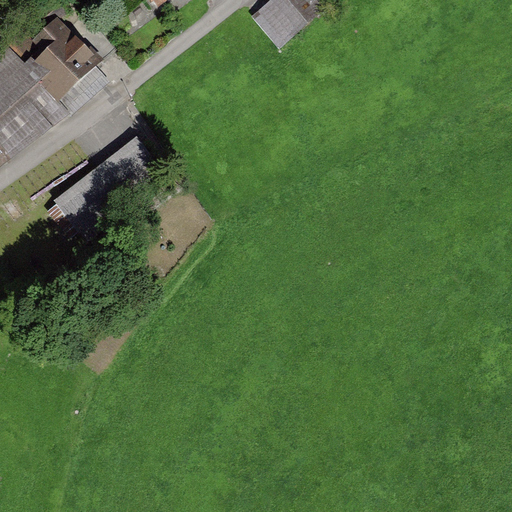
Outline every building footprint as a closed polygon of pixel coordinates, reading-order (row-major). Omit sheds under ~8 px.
[(201,0),(203,2),(205,0),(147,0),(157,14),(177,0),(201,0)] [(258,27),(280,56),(335,14),(324,0),(276,0),(257,14),(264,22),(258,27)] [(349,0),(333,0),(340,8),(349,0)] [(100,64),(60,19),(33,43),(43,54),(29,67),(60,100),(100,64)] [(0,164),(62,119),(8,45),(0,50),(0,164)] [(140,144),(58,204),(97,258),(180,197),(140,144)]
